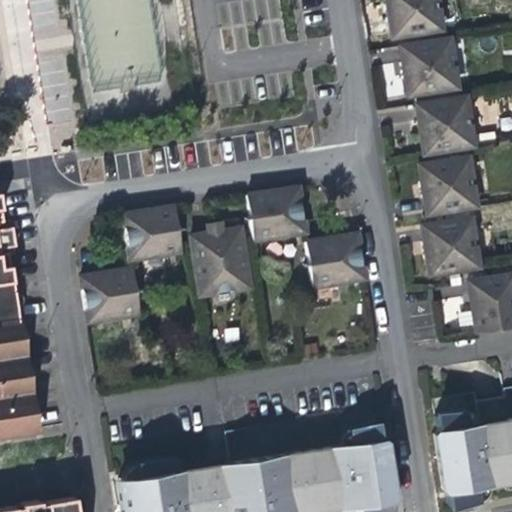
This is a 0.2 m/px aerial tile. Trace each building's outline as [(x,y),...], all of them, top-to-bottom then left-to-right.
[(56,0),(28,0),(50,144),(78,139),(56,0)] [(437,28),(437,22),(433,0),(382,0),(383,2),(380,2),(382,13),(383,17),(383,18),(385,18),(388,35),(437,28)] [(404,94),(454,87),(447,39),(397,47),(399,62),(397,62),(398,69),(399,79),(402,78),(404,94)] [(420,153),(470,145),(462,97),(413,104),(415,120),(413,121),(414,128),(415,137),(418,136),(420,153)] [(422,214),(472,206),(464,158),(415,166),(418,181),(415,181),(416,191),(417,198),(420,198),(422,214)] [(300,231),(294,188),(277,191),(277,193),(268,194),(267,192),(242,196),(248,238),(266,236),(267,239),(287,236),(286,233),(300,231)] [(135,212),(118,215),(125,258),(140,256),(140,259),(160,256),(160,253),(177,250),(171,207),(147,211),(144,215),(136,215),(135,212)] [(425,274),(474,266),(467,218),(418,225),(420,240),(417,240),(418,247),(420,256),(422,256),(425,274)] [(205,284),(207,293),(231,290),(230,281),(243,279),(235,227),(219,230),(218,226),(212,227),(201,229),(201,233),(185,235),(193,286),(205,284)] [(360,278),(353,233),(336,236),(336,240),(328,241),(324,237),(301,240),(308,286),(326,283),(326,286),(346,284),(346,280),(360,278)] [(0,431),(30,427),(22,378),(20,378),(19,372),(19,368),(21,368),(17,342),(15,342),(14,337),(13,331),(15,331),(11,305),(9,305),(8,300),(7,294),(9,293),(3,252),(0,252),(0,431)] [(76,276),(83,320),(97,317),(98,321),(117,318),(117,314),(134,312),(127,268),(104,272),(101,276),(96,276),(93,277),(92,274),(76,276)] [(471,333),(511,326),(511,291),(509,274),(464,281),(467,298),(471,298),(472,307),(468,311),(471,333)] [(244,288),(243,279),(230,281),(231,290),(244,288)] [(195,296),(207,293),(205,284),(193,286),(195,296)] [(432,299),(411,299),(411,334),(432,334),(432,299)] [(511,417),(474,424),(463,425),(461,411),(435,413),(431,418),(433,430),(431,430),(428,435),(436,489),(442,495),(444,511),(475,504),(472,489),(478,488),(511,482),(511,417)] [(341,445),(222,463),(174,470),(172,460),(129,462),(132,477),(115,479),(119,508),(119,511),(319,511),(351,507),(351,511),(382,511),(381,503),(383,502),(388,497),(380,443),(375,439),(371,440),(369,423),(339,430),(341,445)] [(69,511),(67,497),(32,503),(32,500),(14,503),(15,505),(0,507),(0,511),(69,511)]
